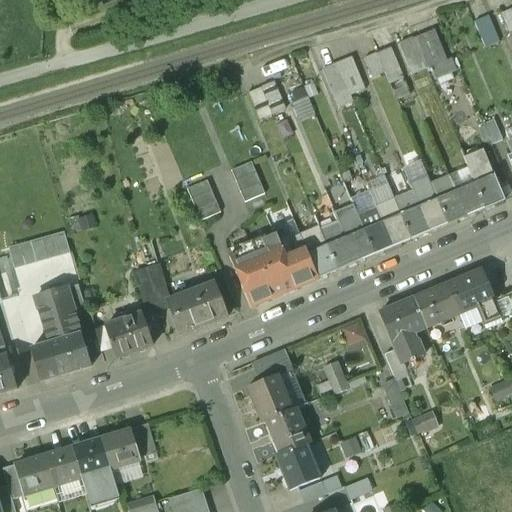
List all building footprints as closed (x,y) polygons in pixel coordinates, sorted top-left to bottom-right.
[(511,13),(510,10),(499,15),(509,39),(508,39),(511,47),(511,13)] [(488,17),(473,23),(484,49),(498,43),(488,17)] [(433,31),(413,39),(425,69),(446,61),(433,31)] [(390,49),(376,55),(389,85),(403,79),(390,49)] [(355,57),(336,65),(347,91),(349,94),(367,86),(355,57)] [(336,65),(322,71),(332,97),(347,91),(336,65)] [(274,84),(260,90),(271,116),(285,110),(274,84)] [(260,90),(248,95),(258,121),(271,116),(260,90)] [(303,117),(315,112),(308,96),(296,102),(303,117)] [(482,125),(490,142),(505,136),(497,119),(482,125)] [(503,203),(482,151),(463,159),(474,186),(484,211),(503,203)] [(251,164),(231,172),(244,204),(264,195),(251,164)] [(424,170),(415,174),(420,187),(429,183),(424,170)] [(448,177),(430,184),(437,201),(447,226),(466,219),(455,194),(448,177)] [(207,182),(186,191),(200,222),(220,214),(207,182)] [(474,186),(455,194),(466,219),(484,211),(474,186)] [(418,209),(412,193),(393,201),(410,242),(429,234),(418,209)] [(393,201),(375,208),(381,225),(392,250),(410,242),(393,201)] [(437,201),(418,209),(429,234),(447,226),(437,201)] [(337,223),(319,231),(337,273),(355,265),(345,240),(337,223)] [(381,225),(363,232),(373,257),(392,250),(381,225)] [(272,235),(241,248),(242,252),(228,258),(250,309),(274,299),(273,298),(281,294),(282,296),(317,281),(299,237),(299,236),(288,241),(281,227),(271,231),(272,235)] [(318,228),(299,236),(299,237),(317,281),(337,273),(319,231),(318,228)] [(363,232),(345,240),(355,265),(373,257),(363,232)] [(64,233),(30,243),(36,264),(70,254),(64,233)] [(22,245),(0,251),(6,272),(28,266),(22,245)] [(6,272),(0,273),(0,297),(1,300),(13,296),(6,272)] [(480,272),(447,286),(459,316),(476,308),(484,327),(500,320),(480,272)] [(80,284),(66,288),(72,308),(86,304),(80,284)] [(213,286),(167,303),(180,336),(225,318),(213,286)] [(447,286),(413,300),(425,330),(459,316),(447,286)] [(66,288),(34,298),(47,343),(28,349),(38,381),(90,365),(72,308),(66,288)] [(511,293),(511,292),(497,299),(507,323),(511,320),(511,293)] [(413,300),(379,314),(391,344),(425,330),(413,300)] [(131,311),(114,316),(116,322),(105,325),(115,358),(152,346),(142,314),(133,317),(131,311)] [(1,337),(0,337),(0,393),(16,388),(11,373),(17,371),(15,364),(9,366),(1,337)] [(284,352),(251,365),(259,384),(259,385),(278,377),(278,378),(293,372),(284,352)] [(339,371),(326,376),(329,382),(342,377),(339,371)] [(278,378),(278,377),(259,385),(259,384),(247,389),(261,424),(266,423),(292,412),(278,378)] [(342,377),(329,382),(332,388),(344,383),(342,377)] [(511,394),(507,382),(501,385),(506,397),(511,394)] [(292,412),(266,423),(279,456),(306,445),(306,446),(310,445),(295,410),(292,412)] [(418,420),(411,423),(416,435),(423,433),(418,420)] [(416,435),(411,423),(405,425),(410,438),(416,435)] [(129,431),(100,440),(110,471),(139,462),(129,431)] [(349,454),(370,448),(366,434),(345,440),(349,454)] [(100,440),(72,449),(81,480),(88,502),(117,494),(110,471),(100,440)] [(306,445),(279,456),(275,457),(290,491),(319,479),(306,446),(306,445)] [(72,449),(44,458),(53,488),(81,480),(72,449)] [(44,458),(15,466),(24,497),(53,488),(44,458)] [(24,497),(15,466),(2,470),(7,487),(11,501),(24,497)] [(332,479),(296,493),(302,506),(337,492),(332,479)] [(352,496),(375,493),(373,479),(350,482),(352,496)] [(7,487),(0,489),(0,507),(1,511),(14,511),(11,501),(7,487)] [(208,511),(201,490),(172,499),(176,511),(208,511)] [(153,498),(127,506),(128,511),(129,511),(155,504),(153,498)]
